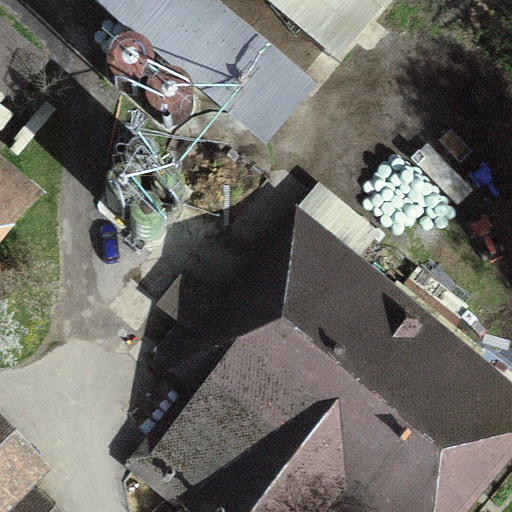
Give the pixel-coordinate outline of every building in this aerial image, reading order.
[(265,0),(326,51),(367,0),(265,0)] [(0,42),(0,132),(19,148),(42,119),(15,97),(36,72),(0,42)] [(404,132),(380,156),(476,252),(500,228),(404,132)] [(0,216),(10,204),(0,195),(0,216)] [(310,511),(339,476),(382,511),(429,511),(505,421),(300,252),(242,322),(187,277),(165,304),(220,349),(205,367),(273,422),(251,448),(191,398),(140,460),(200,511),(310,511)] [(0,510),(40,471),(0,430),(0,510)] [(50,511),(30,491),(8,511),(50,511)]
